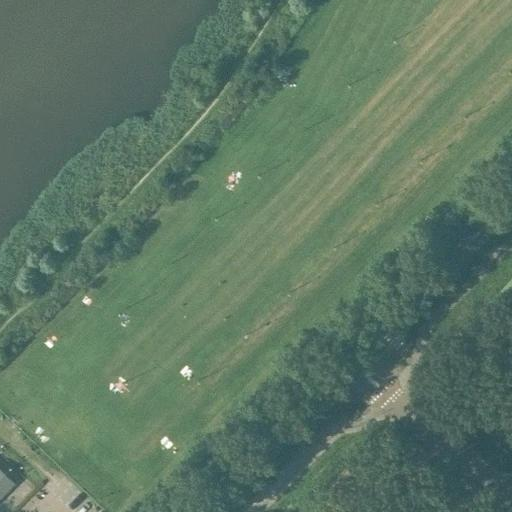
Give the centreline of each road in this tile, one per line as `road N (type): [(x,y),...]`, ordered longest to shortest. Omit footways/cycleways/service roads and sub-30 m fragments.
road 1 (secondary): [(350,364),(511,199)]
road 2 (unclassified): [(511,507),(350,364)]
road 3 (secondary): [(204,511),(350,364)]
